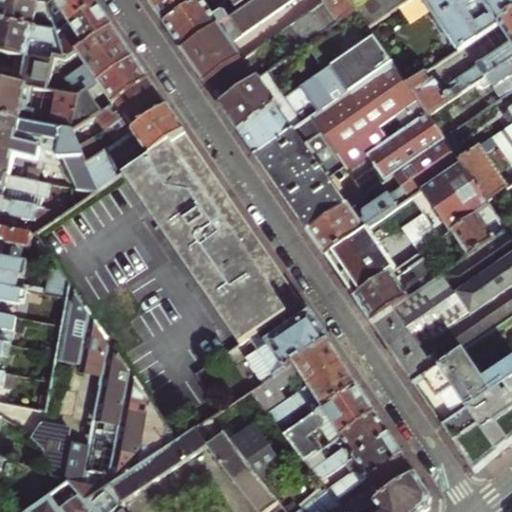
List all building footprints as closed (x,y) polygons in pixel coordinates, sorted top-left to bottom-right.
[(33,5),(5,0),(0,0),(0,24),(56,35),(46,8),(37,6),(33,5)] [(68,27),(96,8),(90,0),(57,0),(46,8),(56,35),(68,27)] [(158,15),(165,25),(202,0),(158,0),(151,5),(158,15)] [(181,49),(184,52),(230,20),(226,15),(223,14),(220,14),(214,18),(202,0),(165,25),(171,34),(181,49)] [(197,72),(207,86),(243,61),(232,45),(298,0),(323,0),(326,4),(331,0),(259,0),(230,20),(184,52),(197,72)] [(230,0),(236,8),(248,0),(230,0)] [(279,52),(286,62),(293,57),(315,42),(335,28),(356,13),(350,4),(347,0),(331,0),(326,4),(282,34),(289,45),(279,52)] [(357,0),(350,4),(356,13),(367,29),(411,0),(357,0)] [(511,0),(424,0),(459,53),(470,45),(511,17),(511,0)] [(83,49),(111,30),(103,19),(96,8),(68,27),(83,49)] [(511,17),(470,45),(482,64),(454,83),(462,95),(481,82),(511,61),(511,17)] [(56,35),(0,24),(0,55),(25,61),(29,61),(32,45),(56,50),(55,60),(49,59),(48,65),(53,66),(53,67),(63,63),(65,61),(60,45),(56,35)] [(348,46),(335,28),(315,42),(333,67),(344,60),(339,52),(348,46)] [(77,100),(132,61),(122,46),(111,30),(83,49),(78,53),(74,55),(83,69),(64,82),(76,100),(77,100)] [(60,45),(65,61),(74,55),(78,53),(68,39),(60,45)] [(333,67),(292,96),(302,109),(312,119),(391,63),(374,39),(344,60),(333,67)] [(286,62),(261,80),(269,92),(278,86),(301,69),(293,57),(286,62)] [(214,96),(221,107),(259,81),(244,60),(243,61),(207,86),(214,96)] [(29,61),(25,61),(22,76),(20,90),(48,95),(53,67),(53,66),(48,65),(29,61)] [(113,106),(147,83),(140,73),(132,61),(77,100),(75,118),(72,134),(101,115),(90,99),(102,91),(113,106)] [(511,61),(481,82),(485,89),(492,85),(502,101),(511,94),(511,61)] [(270,178),(309,234),(348,207),(330,182),(346,171),(364,196),(392,175),(443,140),(428,117),(407,87),(391,63),(312,119),(256,158),(270,178)] [(427,74),(407,87),(428,117),(448,104),(427,74)] [(236,128),(239,133),(287,99),(278,86),(269,92),(261,80),(259,81),(221,107),(226,114),(236,128)] [(102,114),(111,128),(157,96),(153,90),(147,83),(113,106),(102,114)] [(48,95),(20,90),(0,85),(0,121),(21,126),(63,134),(71,135),(72,134),(75,118),(77,100),(76,100),(58,97),(48,95)] [(119,145),(133,136),(167,112),(163,105),(157,96),(111,128),(108,130),(119,145)] [(252,152),(256,158),(312,119),(302,109),(292,96),(287,99),(239,133),(243,139),(252,152)] [(511,110),(509,112),(506,117),(497,123),(495,129),(499,135),(511,126),(511,110)] [(149,160),(184,137),(175,124),(167,112),(133,136),(149,160)] [(21,126),(0,121),(0,178),(11,180),(17,148),(37,152),(40,139),(20,135),(21,126)] [(511,126),(499,135),(493,139),(496,144),(495,144),(507,162),(511,158),(511,126)] [(93,198),(101,193),(88,166),(71,135),(63,134),(57,161),(64,163),(80,196),(93,198)] [(238,350),(251,341),(300,307),(236,214),(184,137),(149,160),(122,179),(238,350)] [(84,147),(92,164),(106,154),(95,139),(84,147)] [(319,249),(327,260),(368,231),(422,193),(461,165),(459,162),(443,140),(392,175),(401,188),(368,212),(365,208),(355,216),(348,206),(348,207),(309,234),(319,249)] [(450,235),(453,233),(490,207),(487,203),(497,196),(507,189),(480,148),(459,162),(461,165),(422,193),(450,235)] [(106,154),(92,164),(88,166),(101,193),(121,179),(113,166),(107,153),(106,154)] [(11,180),(0,178),(0,204),(22,208),(51,214),(55,189),(11,180)] [(490,207),(504,228),(511,222),(511,217),(497,196),(487,203),(490,207)] [(22,208),(0,204),(0,233),(16,237),(22,208)] [(453,233),(469,258),(507,232),(504,228),(490,207),(453,233)] [(422,255),(441,241),(424,216),(404,230),(422,255)] [(354,301),(392,275),(396,272),(368,231),(327,260),(343,285),(354,301)] [(415,388),(465,354),(511,321),(511,239),(507,232),(469,258),(439,279),(371,326),(394,359),(415,388)] [(16,237),(0,233),(0,262),(10,265),(13,251),(32,254),(35,240),(16,237)] [(10,265),(0,262),(0,291),(14,294),(16,280),(19,280),(21,267),(10,265)] [(368,320),(371,326),(439,279),(428,262),(412,273),(415,279),(401,288),(392,275),(354,301),(359,307),(368,320)] [(72,287),(63,275),(51,272),(46,300),(68,304),(72,287)] [(72,287),(68,304),(57,367),(75,374),(81,381),(98,383),(89,420),(82,418),(76,450),(69,448),(63,484),(70,487),(88,506),(104,496),(84,493),(86,480),(107,482),(115,488),(155,461),(180,444),(72,287)] [(14,294),(0,291),(0,306),(0,305),(19,309),(21,295),(14,294)] [(248,361),(265,387),(326,345),(313,327),(300,307),(251,341),(259,353),(248,361)] [(0,319),(0,348),(11,351),(16,323),(0,319)] [(268,416),(341,367),(334,356),(326,345),(265,387),(252,396),(268,416)] [(11,351),(0,348),(0,364),(0,363),(8,365),(11,351)] [(431,412),(444,431),(484,404),(505,390),(511,399),(511,364),(485,383),(465,354),(415,388),(431,412)] [(311,419),(356,389),(349,378),(341,367),(268,416),(284,437),(295,430),(289,419),(304,409),(311,419)] [(207,370),(197,377),(202,386),(213,379),(207,370)] [(334,443),(375,416),(366,404),(356,389),(311,419),(295,430),(284,437),(305,462),(317,454),(307,438),(324,428),(334,443)] [(475,475),(511,445),(511,399),(505,390),(484,404),(444,431),(450,440),(475,475)] [(346,465),(389,437),(385,432),(378,422),(375,416),(334,443),(317,454),(305,462),(320,481),(346,465)] [(52,480),(63,484),(69,448),(72,434),(45,428),(36,440),(50,450),(52,480)] [(252,470),(260,481),(279,466),(251,429),(231,443),(252,470)] [(155,461),(166,478),(188,463),(209,449),(197,432),(180,444),(155,461)] [(226,436),(209,449),(222,467),(236,483),(252,470),(231,443),(226,436)] [(336,501),(403,458),(396,447),(389,437),(346,465),(353,475),(328,491),(329,492),(336,501)] [(344,511),(364,511),(417,477),(409,466),(403,458),(336,501),(344,511)] [(115,488),(126,504),(146,491),(166,478),(155,461),(115,488)] [(252,470),(236,483),(250,500),(258,511),(270,511),(279,505),(260,481),(252,470)] [(417,477),(364,511),(428,511),(429,511),(432,499),(425,489),(417,477)] [(93,511),(88,506),(70,487),(33,511),(93,511)] [(124,511),(125,505),(126,504),(115,488),(104,496),(88,506),(93,511),(124,511)] [(301,511),(300,511),(344,511),(336,501),(329,492),(304,511),(301,511)]
